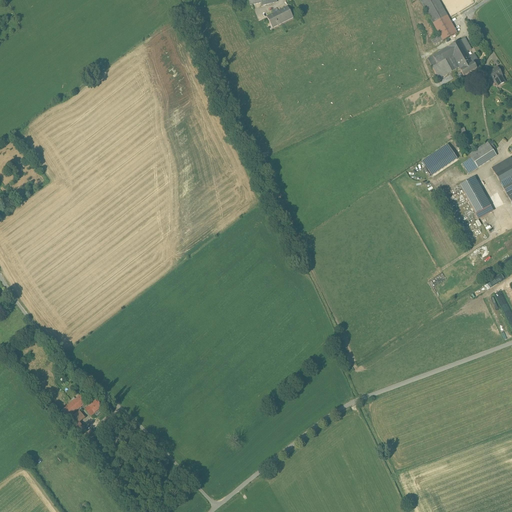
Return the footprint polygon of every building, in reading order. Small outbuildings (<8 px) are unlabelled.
[(447,16),(438,0),(419,0),(433,24),(440,36),(440,37),(446,34),(438,20),(447,16)] [(287,7),(267,17),(273,29),(293,19),(287,7)] [(437,38),(431,41),(434,46),(440,43),(437,38)] [(460,40),(436,54),(441,63),(443,67),(448,64),(446,61),(453,57),(460,70),(473,63),(469,57),(463,45),(460,40)] [(436,54),(432,56),(437,65),(441,63),(436,54)] [(460,70),(460,71),(460,70),(463,77),(477,69),(473,63),(460,70)] [(497,68),(493,70),(493,71),(489,73),(485,75),(489,83),(494,80),(497,86),(504,82),(501,76),(502,76),(497,68)] [(447,145),(422,162),(431,176),(457,159),(447,145)] [(490,146),(471,159),(477,168),(490,160),(486,155),(493,150),(490,146)] [(493,150),(486,155),(490,160),(496,156),(493,151),(493,150)] [(510,157),(501,163),(504,168),(511,163),(511,160),(510,158),(510,157)] [(471,159),(462,165),(468,174),(477,168),(471,159)] [(501,163),(491,168),(494,174),(504,168),(501,163)] [(511,163),(504,168),(494,174),(501,185),(510,179),(511,178),(511,163)] [(488,207),(472,179),(460,186),(475,214),(488,207)] [(511,182),(510,179),(501,185),(503,188),(502,188),(506,193),(511,189),(511,182)] [(488,207),(475,214),(478,219),(493,211),(490,206),(488,207)] [(509,299),(511,296),(511,293),(507,285),(503,288),(509,299)] [(80,397),(72,403),(78,410),(81,408),(86,403),(80,397)] [(90,404),(88,406),(89,407),(85,410),(91,416),(94,414),(98,411),(102,408),(96,401),(91,405),(90,404)] [(85,431),(67,407),(58,414),(77,437),(85,431)]
